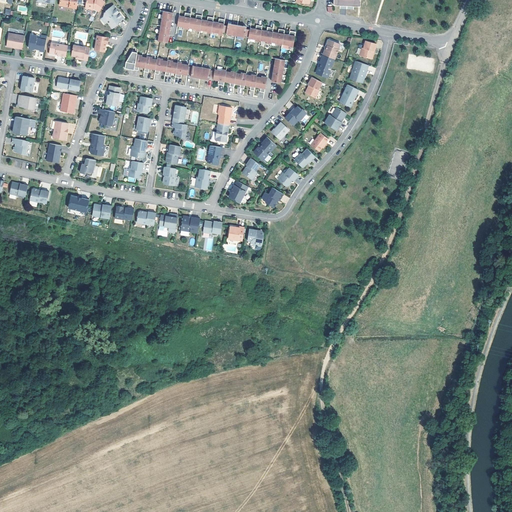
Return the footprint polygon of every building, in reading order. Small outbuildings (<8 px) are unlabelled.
[(75,8),(76,0),(58,0),(58,6),(65,7),(71,8),(75,8)] [(98,12),(103,2),(100,0),(99,1),(98,0),(85,0),(84,9),(92,10),(92,9),(93,9),(98,12)] [(103,14),(102,17),(106,22),(111,28),(116,24),(115,23),(121,19),(116,12),(115,13),(113,11),(115,10),(111,6),(104,11),(105,12),(103,14)] [(161,11),(156,41),(166,43),(167,37),(168,29),(170,21),(171,15),(171,13),(161,11)] [(222,25),(223,20),(219,19),(218,23),(217,22),(216,22),(211,21),(212,18),(208,17),(207,21),(206,21),(205,20),(200,19),(200,16),(196,15),(195,19),(195,18),(194,18),(188,17),(189,14),(185,13),(184,17),(183,16),(182,16),(177,15),(175,25),(183,26),(182,28),(186,29),(187,27),(194,28),(193,30),(198,31),(198,29),(205,31),(205,32),(209,33),(209,31),(216,33),(216,34),(220,35),(221,32),(225,32),(224,34),(243,37),(243,36),(247,36),(247,38),(254,39),(254,41),(258,41),(258,40),(265,41),(265,43),(269,43),(269,42),(276,43),(276,45),(280,45),(280,44),(287,45),(287,47),(291,47),(294,32),(290,31),(289,35),(288,35),(287,35),(282,34),(283,30),(279,29),(278,33),(277,33),(276,33),(271,32),(271,28),(267,27),(267,31),(266,31),(265,31),(260,30),(260,26),(256,25),(255,29),(254,29),(248,28),(248,30),(244,29),(245,26),(243,26),(232,24),(226,23),(226,26),(222,25)] [(21,50),(24,37),(8,34),(5,47),(21,50)] [(43,52),(46,37),(40,36),(40,39),(36,39),(36,36),(30,35),(28,48),(29,50),(31,50),(34,50),(34,49),(39,50),(39,52),(43,52)] [(95,36),(93,50),(103,52),(104,44),(106,44),(107,38),(95,36)] [(332,59),(338,43),(327,40),(326,40),(325,44),(325,45),(324,49),(323,49),(321,55),(332,59)] [(374,44),(363,41),(361,49),(360,48),(358,56),(369,59),(371,51),(372,51),(374,44)] [(65,57),(67,46),(50,43),(48,54),(53,55),(55,54),(57,55),(57,56),(65,57)] [(88,48),(72,45),(70,56),(74,57),(80,58),(80,60),(86,61),(88,48)] [(135,53),(130,52),(125,60),(126,60),(125,62),(123,62),(122,69),(132,70),(136,71),(137,67),(142,68),(142,72),(146,73),(147,69),(153,70),(152,74),(156,74),(157,70),(163,71),(162,75),(166,76),(167,72),(173,73),(172,77),(176,78),(177,74),(183,75),(182,79),(187,79),(187,75),(193,77),(199,78),(198,81),(203,82),(203,78),(209,79),(208,83),(212,84),(213,80),(219,81),(218,85),(222,86),(223,82),(229,83),(228,87),(232,87),(233,83),(239,84),(238,88),(243,89),(243,85),(249,86),(248,90),(253,91),(253,87),(259,88),(258,92),(263,92),(265,77),(260,76),(260,78),(255,77),(255,75),(250,74),(249,76),(245,75),(245,74),(240,73),(239,74),(235,74),(235,72),(230,71),(229,73),(225,72),(225,70),(219,69),(219,71),(215,70),(215,69),(209,67),(209,69),(204,68),(205,67),(199,66),(199,67),(194,67),(189,66),(189,64),(185,63),(184,65),(179,64),(179,62),(175,62),(175,63),(169,62),(169,61),(165,60),(164,61),(159,61),(159,59),(155,58),(154,60),(149,59),(149,57),(145,56),(144,58),(139,57),(139,55),(134,55),(135,53)] [(332,59),(321,55),(318,63),(319,63),(318,67),(316,66),(315,72),(317,73),(317,74),(323,76),(323,75),(326,76),(332,59)] [(270,81),(280,83),(283,60),(274,58),(272,65),(271,72),(270,80),(270,81)] [(366,70),(367,65),(354,61),(348,79),(361,83),(363,78),(362,78),(364,70),(366,70)] [(306,85),(307,85),(308,85),(307,87),(306,87),(303,92),(313,97),(317,90),(316,89),(320,82),(310,77),(306,85)] [(31,94),(34,80),(22,78),(21,82),(22,82),(21,86),(20,86),(19,92),(31,94)] [(59,78),(57,79),(56,88),(78,91),(80,82),(70,80),(69,81),(63,80),(62,79),(59,78)] [(357,90),(346,84),(338,101),(348,106),(350,106),(352,101),(351,101),(352,98),(353,98),(357,90)] [(120,88),(108,86),(107,91),(109,92),(108,95),(107,95),(105,104),(117,106),(120,88)] [(76,96),(63,94),(60,112),(73,114),(74,110),(73,110),(73,105),(74,106),(76,96)] [(35,99),(18,96),(17,103),(19,103),(18,107),(24,108),(24,109),(30,110),(33,108),(33,106),(33,102),(34,101),(35,99)] [(149,105),(150,106),(151,106),(153,98),(141,96),(140,103),(138,103),(137,111),(147,113),(149,113),(149,112),(150,108),(149,108),(149,105)] [(185,107),(174,105),(171,122),(182,124),(185,107)] [(218,113),(216,122),(217,122),(228,124),(229,116),(229,113),(230,107),(218,105),(217,113),(218,113)] [(288,112),(283,118),(291,126),(296,120),(298,121),(299,121),(301,119),(301,117),(305,113),(300,109),(300,110),(297,107),(295,107),(293,109),(293,111),(292,113),(291,112),(289,113),(288,112)] [(113,111),(98,108),(97,113),(99,114),(100,114),(100,116),(99,117),(98,121),(99,123),(104,124),(111,125),(112,116),(113,111)] [(346,114),(336,108),(331,116),(329,115),(324,124),(337,131),(342,123),(341,123),(340,122),(342,119),(344,119),(346,114)] [(34,121),(14,117),(13,126),(15,126),(14,129),(13,128),(12,133),(26,136),(28,127),(33,128),(34,121)] [(138,117),(136,130),(147,132),(148,126),(148,123),(149,123),(150,119),(138,117)] [(67,124),(55,122),(53,133),(52,138),(64,141),(65,135),(66,129),(66,130),(67,124)] [(182,124),(171,122),(170,127),(174,128),(173,130),(172,131),(171,134),(172,135),(178,136),(178,137),(184,138),(186,125),(182,124)] [(228,124),(217,122),(214,140),(224,142),(225,136),(226,132),(228,124)] [(287,130),(279,122),(276,125),(276,126),(273,129),(272,128),(270,131),(270,132),(278,140),(287,130)] [(319,133),(310,145),(318,151),(321,147),(324,142),(327,139),(319,133)] [(103,136),(91,134),(90,138),(91,139),(90,144),(91,144),(92,144),(92,148),(90,147),(89,148),(88,152),(89,153),(101,155),(103,145),(101,145),(103,136)] [(275,145),(265,136),(259,143),(261,144),(258,147),(257,146),(253,150),(256,153),(255,154),(259,158),(260,157),(263,159),(272,148),(275,145)] [(27,142),(12,139),(11,144),(15,145),(14,147),(13,148),(12,151),(13,153),(25,155),(25,152),(27,142)] [(146,141),(134,139),(133,146),(131,146),(129,155),(141,157),(143,156),(144,152),(143,152),(143,148),(144,149),(145,149),(146,141)] [(60,155),(61,146),(49,144),(46,161),(57,163),(58,162),(59,160),(58,158),(58,154),(60,155)] [(181,147),(168,144),(167,152),(165,162),(176,164),(178,154),(179,154),(181,147)] [(216,146),(209,145),(206,161),(210,161),(211,163),(217,164),(218,158),(217,156),(217,154),(218,154),(220,146),(216,146)] [(314,156),(306,149),(300,154),(300,153),(293,160),(301,167),(302,167),(306,163),(305,163),(307,161),(308,162),(314,156)] [(78,172),(84,174),(84,171),(91,172),(93,160),(84,158),(83,164),(80,163),(78,172)] [(258,164),(249,158),(244,165),(245,165),(246,166),(244,168),(240,173),(250,179),(255,171),(254,171),(258,164)] [(143,163),(132,161),(130,168),(129,168),(127,176),(139,178),(140,173),(139,172),(139,170),(140,170),(141,171),(143,163)] [(93,176),(100,177),(102,167),(94,166),(93,176)] [(175,169),(163,166),(162,174),(164,175),(163,177),(162,177),(162,182),(163,183),(176,186),(178,177),(174,176),(175,169)] [(292,181),(297,174),(288,167),(283,174),(282,173),(277,180),(285,186),(286,186),(289,182),(291,180),(292,181)] [(208,170),(198,169),(196,177),(195,177),(193,187),(204,189),(205,188),(206,184),(205,182),(204,182),(205,179),(207,179),(208,170)] [(247,186),(236,180),(231,188),(229,191),(227,196),(238,202),(247,186)] [(26,196),(28,185),(20,183),(20,185),(12,183),(10,193),(18,195),(18,194),(26,196)] [(278,201),(282,194),(271,187),(267,194),(264,192),(260,198),(265,201),(264,203),(273,208),(275,203),(274,202),(276,200),(277,200),(278,201)] [(39,201),(47,203),(49,191),(41,190),(41,191),(38,191),(37,189),(34,188),(33,189),(30,200),(39,202),(39,201)] [(77,198),(78,197),(72,195),(69,206),(87,211),(90,200),(82,198),(82,199),(77,198)] [(94,205),(93,216),(110,218),(112,206),(103,204),(103,205),(103,206),(100,206),(99,205),(96,204),(94,205)] [(132,220),(134,209),(126,207),(125,209),(123,209),(123,208),(122,207),(118,206),(117,207),(115,218),(124,219),(124,218),(132,220)] [(155,224),(156,213),(148,211),(148,212),(148,213),(145,213),(144,211),(140,211),(139,212),(137,222),(147,223),(155,224)] [(175,233),(178,215),(170,214),(170,217),(170,218),(166,217),(166,216),(161,215),(160,225),(170,227),(169,232),(175,233)] [(197,233),(199,218),(190,217),(190,218),(187,218),(186,216),(183,216),(181,217),(179,230),(197,233)] [(219,236),(221,222),(212,221),(212,222),(212,223),(210,223),(210,222),(203,221),(202,232),(210,233),(210,235),(219,236)] [(241,240),(243,227),(237,226),(237,227),(229,226),(227,239),(237,240),(237,239),(241,240)] [(255,230),(255,229),(248,228),(246,240),(249,240),(253,244),(254,242),(255,243),(257,244),(259,244),(261,243),(262,234),(260,229),(257,230),(255,230)] [(210,237),(210,238),(205,237),(203,249),(211,251),(213,237),(210,237)]
